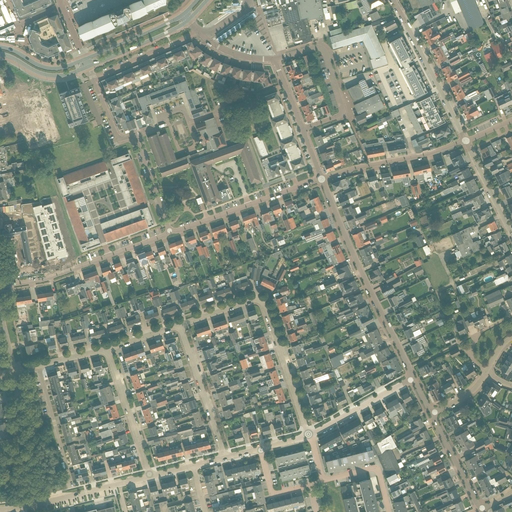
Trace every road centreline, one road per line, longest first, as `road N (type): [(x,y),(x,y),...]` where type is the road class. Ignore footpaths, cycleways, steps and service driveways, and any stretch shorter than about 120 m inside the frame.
road 1 (residential): [(180,325),(260,302),(309,436)]
road 2 (unclassified): [(412,378),(322,178)]
road 3 (unclassified): [(0,286),(44,279),(170,231)]
road 4 (residential): [(302,129),(342,113),(327,58),(315,47),(274,59)]
road 5 (residential): [(466,140),(395,0)]
road 6 (unclassified): [(322,178),(466,140)]
road 7 (residential): [(135,135),(183,108),(188,122),(223,109),(234,140)]
road 8 (residential): [(225,457),(180,325)]
road 9 (residential): [(149,476),(106,348)]
road 10 (residential): [(38,366),(72,487)]
